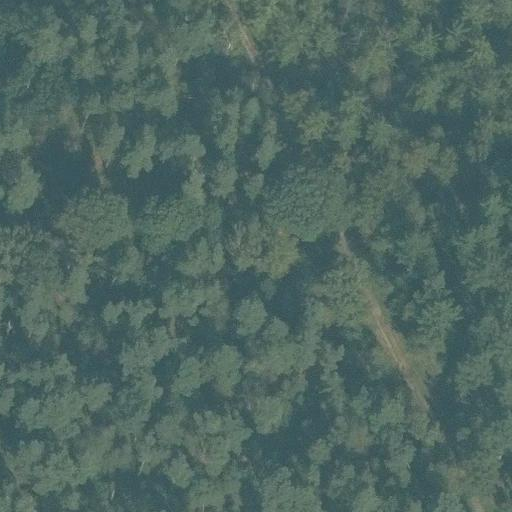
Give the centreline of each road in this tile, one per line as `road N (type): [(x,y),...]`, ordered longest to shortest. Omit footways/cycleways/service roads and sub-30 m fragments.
road 1 (track): [(0,259),(349,238)]
road 2 (track): [(349,238),(481,511)]
